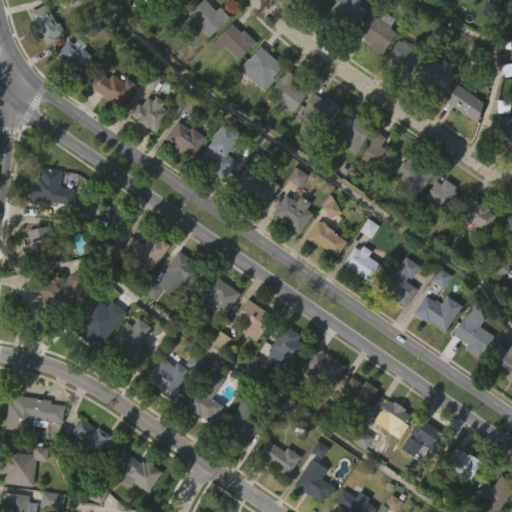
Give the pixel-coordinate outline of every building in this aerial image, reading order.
[(20,35),(45,30),(39,0),(14,0),(13,0),(20,35)] [(175,7),(171,0),(140,0),(144,9),(150,6),(156,17),(175,7)] [(190,0),(180,8),(173,0),(190,0)] [(204,0),(207,3),(214,10),(218,6),(228,16),(208,35),(203,30),(201,31),(189,19),(192,17),(187,12),(200,0),(204,0)] [(328,0),(318,11),(304,0),(328,0)] [(366,10),(346,35),(322,16),(334,0),(360,0),(357,3),(366,10)] [(419,4),(412,0),(407,0),(401,12),(412,17),(419,4)] [(492,33),(500,5),(483,0),(461,0),(461,3),(483,9),(477,28),(492,33)] [(45,4),(54,22),(57,21),(62,31),(53,36),(54,39),(45,44),(28,11),(45,4)] [(196,18),(186,24),(179,11),(163,20),(179,46),(204,32),(196,18)] [(383,11),(394,19),(390,26),(396,31),(379,55),(367,47),(370,42),(357,33),(369,14),(374,18),(376,15),(379,18),(383,11)] [(335,29),(323,19),(317,27),(304,16),(293,29),(318,50),(335,29)] [(236,28),(238,30),(240,28),(254,41),(237,59),(222,45),(216,52),(208,45),(230,22),(236,28)] [(353,68),(364,49),(355,44),(360,37),(341,26),(326,52),(353,68)] [(69,40),(72,43),(75,39),(84,46),(82,49),(90,55),(87,58),(93,62),(81,76),(74,70),(72,73),(60,63),(63,60),(54,53),(66,38),(69,40)] [(217,46),(212,50),(201,38),(184,53),(205,76),(227,57),(217,46)] [(402,38),(410,43),(407,46),(421,55),(410,73),(385,57),(396,38),(400,40),(402,38)] [(41,83),(60,75),(46,42),(27,50),(41,83)] [(271,80),(263,90),(238,67),(258,45),(281,66),(269,79),(271,80)] [(369,82),(365,88),(379,95),(394,69),(367,54),(355,74),(369,82)] [(454,74),(443,89),(429,78),(423,87),(413,79),(430,56),(454,74)] [(221,85),(235,99),(250,84),(229,63),(206,86),(213,93),(221,85)] [(303,95),(293,110),(285,104),(278,113),(269,106),(275,98),(267,93),(284,68),(293,75),(289,81),(295,86),(293,88),(303,95)] [(97,71),(107,78),(110,73),(122,81),(125,77),(136,84),(120,108),(87,86),(97,71)] [(67,77),(54,94),(79,113),(92,96),(76,84),(76,85),(67,77)] [(394,78),(383,99),(411,114),(422,93),(394,78)] [(483,102),(475,122),(445,101),(457,84),(483,102)] [(259,129),(280,106),(257,85),(237,108),(259,129)] [(319,96),(323,100),(325,97),(340,107),(322,132),(297,114),(313,92),(319,96)] [(146,97),(167,111),(153,133),(135,121),(136,119),(128,114),(136,102),(140,105),(146,97)] [(452,113),(424,99),(416,116),(444,130),(452,113)] [(86,128),(119,147),(133,122),(123,117),(121,120),(109,113),(106,117),(95,111),(86,128)] [(346,113),(350,116),(351,115),(370,127),(354,154),(341,145),(347,135),(335,127),(344,112),(346,113)] [(236,120),(230,128),(237,133),(224,152),(229,156),(231,152),(238,157),(222,183),(198,168),(201,164),(196,160),(220,122),(222,123),(228,114),(236,120)] [(267,146),(277,152),(281,145),(291,150),(303,129),(278,115),(267,135),(272,138),(267,146)] [(511,116),(511,146),(509,146),(509,134),(496,134),(496,116),(511,116)] [(179,122),(188,129),(189,127),(204,137),(189,159),(179,152),(180,150),(170,145),(171,143),(163,138),(176,120),(179,122)] [(443,144),(473,160),(483,141),(452,125),(443,144)] [(297,153),(323,170),(337,147),(311,131),(297,153)] [(395,158),(383,174),(359,157),(376,132),(384,138),(379,145),(395,158)] [(128,158),(154,171),(165,150),(159,147),(162,140),(153,135),(150,140),(140,135),(128,158)] [(257,173),(266,180),(268,178),(278,185),(262,208),(230,185),(254,152),(266,161),(257,173)] [(353,192),(368,169),(344,152),(328,175),(353,192)] [(511,155),(495,156),(495,174),(508,174),(508,186),(511,186),(511,155)] [(406,156),(418,165),(420,162),(433,171),(418,192),(393,174),(406,156)] [(190,198),(202,177),(174,160),(161,181),(190,198)] [(60,170),(57,186),(72,188),(70,204),(28,198),(30,181),(34,181),(34,176),(37,177),(38,167),(60,170)] [(394,196),(377,187),(383,177),(374,172),(358,197),(384,213),(394,196)] [(443,178),(454,186),(452,189),(455,191),(453,193),(460,198),(448,214),(423,197),(434,180),(440,184),(443,178)] [(276,224),(257,214),(266,199),(251,191),(232,225),(265,244),(276,224)] [(293,192),(310,203),(305,209),(312,215),(298,234),(270,214),(275,208),(272,206),(277,200),(279,201),(284,194),(289,198),(293,192)] [(418,231),(429,213),(402,196),(391,215),(418,231)] [(471,202),(475,204),(477,202),(489,208),(487,211),(495,215),(486,231),(460,217),(469,200),(471,202)] [(70,228),(55,226),(56,210),(37,208),(36,219),(30,219),(28,238),(69,242),(70,228)] [(509,215),(511,215),(511,243),(501,241),(505,216),(509,215)] [(438,224),(430,220),(420,242),(444,252),(456,226),(440,219),(438,224)] [(320,220),(333,231),(332,232),(345,241),(334,257),(304,237),(316,221),(320,220)] [(54,263),(33,268),(24,230),(45,225),(54,263)] [(304,249),(308,242),(292,233),(289,238),(280,234),(268,256),(299,271),(309,252),(304,249)] [(132,236),(140,242),(139,243),(141,244),(147,237),(149,238),(151,236),(158,241),(160,239),(168,245),(150,271),(120,249),(129,236),(132,236)] [(485,270),(493,252),(469,241),(461,259),(485,270)] [(361,245),(370,251),(367,256),(381,265),(369,282),(341,263),(353,246),(358,250),(361,245)] [(203,268),(185,295),(160,278),(165,271),(163,269),(176,250),(203,268)] [(418,265),(409,278),(407,276),(404,280),(417,289),(403,308),(392,301),(395,296),(378,284),(392,262),(398,265),(404,256),(418,265)] [(511,257),(504,256),(500,281),(511,282),(511,257)] [(344,279),(314,260),(303,277),(334,296),(344,279)] [(78,268),(89,283),(48,312),(33,289),(43,281),(41,278),(52,271),(61,282),(64,280),(64,279),(78,268)] [(238,293),(221,317),(207,307),(208,305),(203,301),(208,294),(198,287),(209,272),(238,293)] [(150,310),(167,284),(149,273),(142,284),(128,275),(119,290),(150,310)] [(369,290),(356,282),(341,304),(368,322),(379,305),(365,295),(369,290)] [(154,324),(170,335),(178,323),(183,327),(198,304),(176,290),(154,324)] [(428,297),(439,305),(445,295),(460,306),(444,330),(429,319),(427,323),(412,312),(424,295),(428,297)] [(416,304),(402,296),(392,312),(387,309),(376,327),(405,343),(414,328),(405,322),(416,304)] [(106,302),(108,303),(110,300),(125,311),(99,345),(94,341),(91,345),(76,334),(80,329),(73,324),(87,305),(93,309),(102,298),(106,302)] [(271,317),(254,341),(238,329),(242,324),(234,317),(247,299),(271,317)] [(488,312),(478,325),(494,336),(478,359),(463,348),(466,345),(450,333),(460,319),(459,318),(473,301),(488,312)] [(60,322),(52,311),(31,326),(47,348),(83,323),(74,311),(60,322)] [(207,332),(201,343),(223,356),(237,331),(207,313),(199,328),(207,332)] [(136,317),(149,326),(140,338),(143,340),(138,347),(148,354),(134,374),(103,352),(124,321),(131,326),(136,317)] [(304,345),(292,364),(282,357),(277,363),(266,356),(271,349),(269,348),(284,325),(299,335),(296,339),(304,345)] [(411,352),(443,371),(459,344),(443,335),(437,344),(421,335),(411,352)] [(238,370),(252,380),(269,354),(245,339),(232,357),(242,364),(238,370)] [(123,351),(110,341),(100,354),(89,346),(72,369),(97,387),(123,351)] [(507,348),(509,349),(511,345),(511,378),(508,376),(509,375),(488,360),(500,342),(507,348)] [(344,366),(334,380),(331,377),(327,384),(300,364),(315,344),(344,366)] [(448,374),(464,384),(461,388),(476,398),(491,375),(476,366),(483,354),(468,344),(448,374)] [(124,361),(108,381),(138,404),(146,392),(136,385),(149,366),(136,356),(129,365),(124,361)] [(168,363),(172,366),(175,362),(187,370),(176,388),(178,389),(171,400),(157,390),(159,388),(143,377),(149,368),(151,370),(160,356),(169,362),(168,363)] [(278,403),(281,398),(291,403),(302,383),(294,379),(297,373),(281,364),(265,397),(278,403)] [(223,378),(210,398),(221,406),(208,427),(177,406),(192,384),(199,389),(212,370),(223,378)] [(350,376),(361,384),(364,381),(375,388),(362,407),(339,392),(350,376)] [(329,423),(341,402),(311,385),(299,406),(329,423)] [(511,418),(511,394),(494,385),(484,405),(511,418)] [(49,403),(63,405),(61,423),(44,421),(43,425),(32,424),(31,432),(3,428),(6,402),(10,403),(11,395),(49,399),(49,403)] [(168,437),(188,411),(175,401),(172,405),(158,395),(142,418),(168,437)] [(245,406),(255,412),(261,400),(251,395),(245,406)] [(255,427),(242,447),(219,432),(243,396),(255,404),(245,420),(255,427)] [(408,427),(401,439),(384,430),(389,424),(376,416),(388,399),(404,410),(403,411),(409,416),(404,424),(408,427)] [(209,438),(222,416),(207,407),(183,448),(211,465),(223,446),(209,438)] [(363,446),(374,427),(362,420),(360,423),(348,416),(339,432),(363,446)] [(79,418),(95,429),(96,427),(109,437),(108,439),(114,443),(98,466),(92,461),(89,466),(77,457),(82,450),(74,445),(78,439),(68,432),(79,418)] [(436,430),(426,444),(423,442),(412,457),(400,448),(409,435),(407,434),(419,418),(436,430)] [(254,446),(239,438),(220,472),(244,486),(255,466),(245,461),(254,446)] [(384,471),(399,479),(407,464),(404,463),(409,452),(384,439),(375,456),(388,463),(384,471)] [(267,440),(283,451),(286,447),(299,456),(284,479),(254,459),(267,440)] [(47,448),(45,461),(34,460),(31,487),(1,484),(2,474),(0,474),(0,453),(4,453),(4,451),(30,453),(31,445),(47,447),(47,448)] [(455,448),(467,455),(468,453),(480,462),(469,477),(470,478),(468,482),(443,463),(455,448)] [(134,458),(139,462),(140,460),(144,463),(145,462),(160,472),(147,492),(131,482),(128,487),(106,472),(121,450),(134,458)] [(67,472),(100,498),(113,482),(80,456),(67,472)] [(398,488),(410,495),(418,482),(429,489),(441,471),(417,456),(407,473),(398,488)] [(333,487),(326,498),(324,497),(320,503),(292,485),(310,459),(326,470),(320,478),(333,487)] [(349,480),(362,488),(370,477),(357,468),(349,480)] [(511,483),(511,489),(498,510),(500,511),(480,511),(487,503),(473,493),(483,479),(492,485),(500,475),(511,483)] [(286,511),(298,495),(284,486),(281,490),(267,480),(256,497),(277,511),(286,511)] [(471,511),(478,501),(455,487),(443,506),(453,511),(471,511)] [(108,511),(158,511),(122,489),(108,511)] [(355,499),(362,504),(364,501),(375,508),(372,511),(339,511),(342,508),(332,502),(341,489),(355,499)] [(63,494),(61,508),(39,506),(40,491),(63,494)] [(25,511),(4,511),(5,509),(0,508),(0,492),(28,495),(25,511)] [(298,511),(321,511),(325,506),(306,497),(298,511)]
